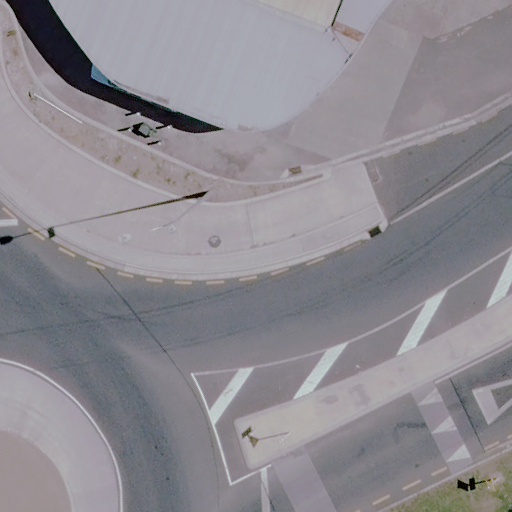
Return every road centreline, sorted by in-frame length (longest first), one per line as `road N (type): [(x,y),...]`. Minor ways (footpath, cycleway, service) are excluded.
road 1 (tertiary): [(511,290),(259,441),(172,475)]
road 2 (secondary): [(0,306),(77,341),(120,376),(156,425),(172,475)]
